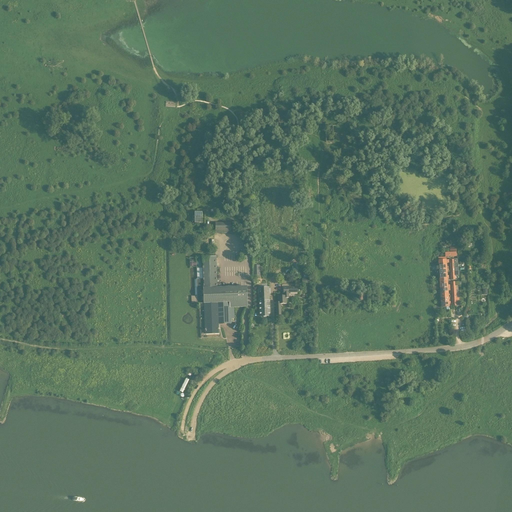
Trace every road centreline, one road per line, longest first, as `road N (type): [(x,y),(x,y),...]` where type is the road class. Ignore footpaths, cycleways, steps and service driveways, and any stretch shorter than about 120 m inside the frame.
road 1 (unclassified): [(237,363),(457,347),(511,322)]
road 2 (track): [(0,339),(52,348),(181,347),(237,363)]
